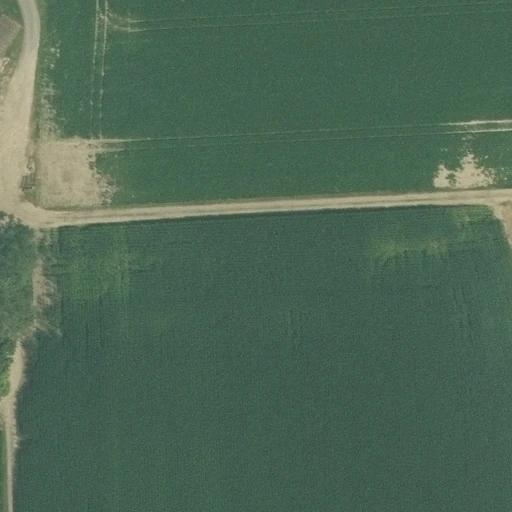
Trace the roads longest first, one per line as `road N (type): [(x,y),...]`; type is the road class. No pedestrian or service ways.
road 1 (track): [(0,224),(511,196)]
road 2 (unknown): [(55,259),(32,66),(13,0)]
